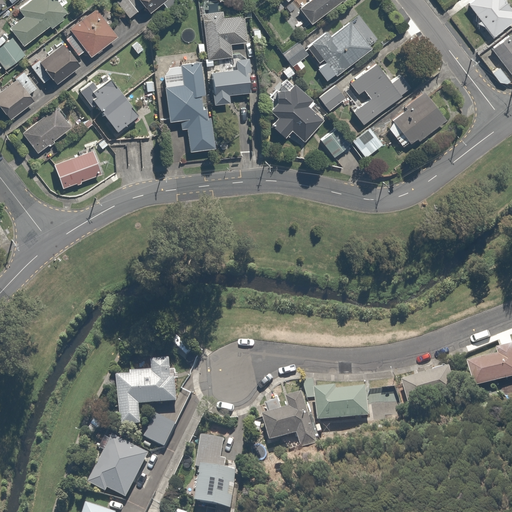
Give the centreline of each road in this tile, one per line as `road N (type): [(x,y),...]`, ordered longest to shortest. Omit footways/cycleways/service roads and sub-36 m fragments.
road 1 (residential): [(52,243),(112,207),(171,190),(272,181),(388,199),(428,181),(504,123)]
road 2 (residential): [(232,379),(256,363),(289,357),(410,354),(511,314)]
road 3 (residential): [(504,123),(410,0)]
